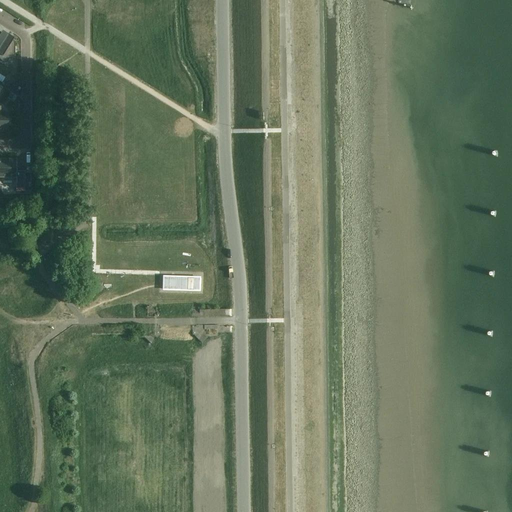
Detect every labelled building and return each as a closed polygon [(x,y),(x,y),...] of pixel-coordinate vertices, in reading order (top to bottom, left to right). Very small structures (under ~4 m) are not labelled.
[(8,34),(0,46),(0,58),(7,63),(11,56),(15,56),(15,42),(15,41),(12,40),(14,38),(8,34)] [(2,83),(9,87),(14,80),(7,75),(2,83)] [(15,93),(18,88),(11,84),(9,88),(15,93)] [(14,102),(17,97),(11,93),(7,98),(14,102)] [(0,129),(7,130),(7,126),(10,124),(10,119),(7,117),(7,114),(1,114),(1,107),(0,106),(0,129)] [(16,159),(0,159),(0,177),(16,177),(16,188),(24,188),(24,171),(16,171),(16,159)] [(199,290),(199,278),(163,277),(163,289),(199,290)]
